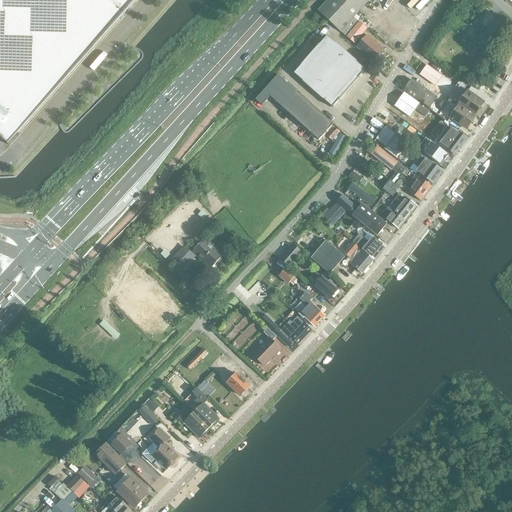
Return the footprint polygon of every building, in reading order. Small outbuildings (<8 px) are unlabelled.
[(123,15),(105,0),(0,0),(0,137),(8,145),(123,15)] [(105,0),(123,15),(136,0),(105,0)] [(327,0),(317,11),(344,36),(343,38),(353,46),(369,29),(355,17),(370,0),(327,0)] [(495,20),(484,35),(485,35),(481,40),(479,39),(478,41),(475,38),(472,43),(474,45),(486,55),(495,43),(506,28),(495,20)] [(384,50),(368,35),(357,47),(373,62),(379,55),(381,55),(383,53),(383,51),(384,50)] [(335,107),(368,69),(330,36),(297,74),(335,107)] [(420,73),(436,85),(443,74),(427,63),(420,73)] [(468,82),(474,74),(463,67),(458,74),(468,82)] [(278,75),(256,100),(262,106),(270,96),(282,107),(318,140),(332,124),(296,92),(278,75)] [(476,81),(472,86),(479,90),(482,85),(476,81)] [(425,103),(431,94),(413,82),(407,90),(425,103)] [(484,102),(467,91),(458,104),(476,116),(475,115),(484,102)] [(395,106),(394,106),(410,118),(420,104),(404,93),(395,106)] [(459,105),(450,118),(466,129),(476,116),(458,104),(459,105)] [(388,125),(378,138),(397,153),(407,141),(388,125)] [(452,128),(440,144),(455,155),(462,146),(467,139),(459,133),(452,128)] [(420,135),(412,146),(422,153),(428,157),(437,163),(445,152),(420,135)] [(377,146),(373,152),(380,157),(378,160),(391,171),(393,169),(397,163),(398,162),(377,146)] [(422,153),(419,156),(413,164),(409,170),(416,174),(417,172),(420,174),(420,175),(434,185),(444,171),(430,161),(430,162),(426,159),(428,157),(422,153)] [(369,178),(375,171),(364,162),(358,170),(369,178)] [(415,175),(410,182),(427,194),(432,187),(418,176),(417,177),(415,175)] [(400,187),(395,184),(390,180),(389,180),(389,181),(387,179),(381,187),(383,188),(382,190),(393,197),(400,188),(400,187)] [(427,194),(410,182),(406,186),(410,190),(408,192),(421,202),(427,194)] [(395,208),(392,212),(405,222),(417,206),(405,196),(403,198),(399,194),(391,204),(395,208)] [(362,204),(358,209),(343,195),(337,202),(352,216),(363,225),(366,228),(377,236),(387,224),(362,204)] [(336,204),(324,217),(333,225),(345,212),(336,204)] [(380,216),(399,230),(405,222),(392,212),(386,207),(380,216)] [(359,234),(353,242),(374,261),(375,261),(386,247),(373,236),(370,240),(365,236),(363,238),(359,234)] [(211,269),(224,255),(205,238),(192,253),(211,269)] [(330,274),(344,257),(342,255),(342,254),(331,245),(330,245),(325,241),(311,258),(330,274)] [(374,261),(353,242),(343,253),(349,258),(349,259),(352,261),(350,264),(362,275),(374,261)] [(301,251),(293,244),(280,258),(288,266),(301,251)] [(288,285),(295,276),(286,268),(278,277),(288,285)] [(329,300),(338,290),(322,276),(313,286),(329,300)] [(303,318),(304,317),(314,327),(324,316),(309,302),(312,299),(305,293),(299,300),(306,306),(299,314),(303,318)] [(105,317),(71,343),(85,361),(94,354),(94,355),(120,336),(105,317)] [(298,345),(312,330),(302,320),(287,335),(298,345)] [(277,327),(272,332),(277,337),(286,347),(291,341),(282,332),(277,327)] [(269,338),(253,355),(265,366),(266,364),(268,364),(270,362),(271,360),(281,349),(273,341),(277,337),(272,332),(268,328),(264,333),(269,338)] [(204,349),(186,366),(190,370),(207,353),(204,349)] [(233,400),(245,389),(227,372),(216,383),(233,400)] [(200,407),(194,413),(210,429),(213,426),(214,427),(219,422),(218,421),(219,419),(204,404),(208,400),(197,388),(192,393),(198,399),(195,402),(200,407)] [(145,405),(139,410),(154,424),(159,419),(145,405)] [(210,429),(194,413),(188,420),(182,415),(178,420),(184,425),(185,424),(199,439),(201,438),(202,439),(207,434),(206,433),(210,429)] [(154,442),(143,454),(152,462),(156,458),(160,462),(168,470),(179,458),(165,445),(171,439),(160,429),(160,430),(155,436),(151,439),(154,442)] [(123,455),(132,444),(122,435),(113,445),(123,455)] [(127,464),(111,448),(106,443),(95,454),(115,475),(127,464)] [(85,466),(78,473),(90,484),(93,488),(100,480),(97,477),(85,466)] [(148,495),(130,478),(126,474),(113,487),(136,508),(148,495)] [(85,482),(77,475),(67,485),(75,492),(85,482)] [(112,508),(115,511),(130,511),(122,504),(121,505),(117,501),(113,505),(114,506),(112,508)] [(70,511),(61,502),(53,510),(54,511),(70,511)]
